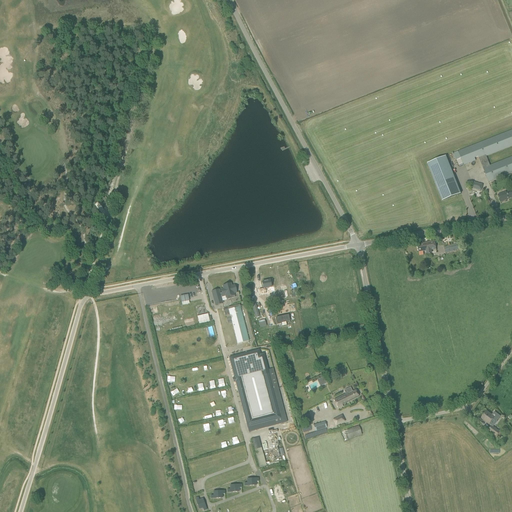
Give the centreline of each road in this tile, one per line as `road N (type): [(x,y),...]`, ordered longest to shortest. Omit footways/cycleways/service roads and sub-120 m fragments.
road 1 (unclassified): [(20,511),(86,297),(357,244)]
road 2 (unknown): [(201,273),(250,459),(207,476),(202,486),(208,504),(266,485),(275,506),(268,511)]
road 3 (unclassified): [(357,244),(228,0)]
road 4 (track): [(150,39),(88,288)]
road 5 (unclassified): [(392,423),(357,244)]
road 6 (unclassified): [(357,244),(511,217)]
road 7 (unclassified): [(392,423),(475,400),(511,350)]
